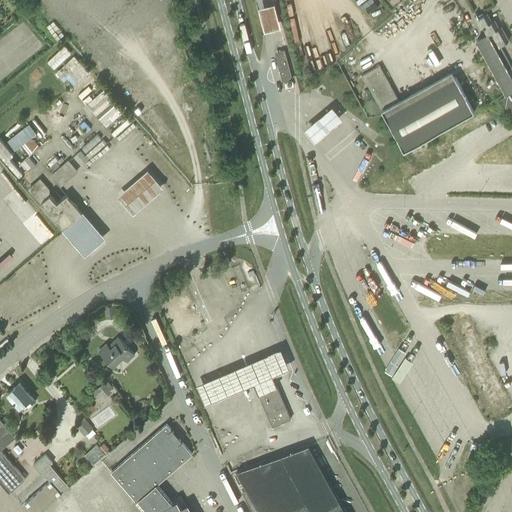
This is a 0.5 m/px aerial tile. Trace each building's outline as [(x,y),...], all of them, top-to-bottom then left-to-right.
[(273,1),(257,5),(263,29),(279,25),(273,1)] [(511,90),(511,67),(500,45),(509,41),(503,31),(501,32),(494,20),(491,21),(486,13),(479,17),(488,34),(477,40),(506,93),(511,90)] [(296,17),(290,18),(293,40),(299,39),(296,17)] [(419,65),(438,51),(430,41),(411,55),(419,65)] [(54,68),(71,52),(64,45),(47,61),(54,68)] [(282,55),(276,56),(282,80),(291,78),(292,79),(285,49),(281,50),(282,55)] [(74,57),(55,72),(64,81),(68,78),(74,85),(88,72),(74,57)] [(380,65),(362,74),(382,110),(382,109),(385,115),(384,115),(385,115),(404,150),(428,137),(475,111),(455,77),(403,106),(380,65)] [(460,84),(468,80),(463,71),(455,75),(460,84)] [(103,125),(116,117),(108,104),(111,102),(106,95),(101,98),(99,95),(89,101),(103,125)] [(511,104),(507,95),(499,99),(508,116),(511,113),(511,104)] [(302,129),(313,141),(340,118),(329,105),(302,129)] [(4,143),(12,152),(20,145),(29,156),(39,148),(31,137),(37,133),(30,123),(4,143)] [(97,134),(82,148),(86,153),(101,139),(97,134)] [(12,152),(4,143),(0,138),(0,137),(0,152),(19,176),(23,173),(10,157),(13,154),(12,152)] [(68,161),(60,167),(69,178),(77,171),(68,161)] [(165,183),(150,165),(120,192),(135,209),(165,183)] [(69,178),(60,167),(52,174),(61,185),(69,178)] [(41,203),(42,202),(64,228),(82,212),(67,194),(56,203),(50,196),(50,194),(50,189),(40,178),(28,188),(41,203)] [(85,214),(65,231),(88,257),(108,240),(85,214)] [(158,321),(154,323),(164,347),(169,345),(158,321)] [(121,338),(112,347),(111,347),(107,343),(99,350),(114,366),(124,356),(128,361),(135,354),(121,338)] [(281,346),(196,382),(205,402),(253,381),(258,393),(277,385),(272,374),(290,366),(281,346)] [(76,365),(85,358),(81,353),(72,359),(76,365)] [(107,381),(104,385),(102,383),(92,393),(97,399),(102,395),(106,398),(111,393),(110,391),(113,388),(107,381)] [(36,401),(20,382),(7,393),(19,407),(24,403),(28,408),(36,401)] [(291,419),(277,385),(258,393),(273,426),(291,419)] [(157,403),(157,400),(154,397),(151,397),(149,400),(149,403),(151,405),(154,406),(157,403)] [(16,437),(0,418),(0,480),(10,492),(26,478),(1,450),(16,437)] [(79,426),(88,438),(96,432),(88,421),(79,426)] [(183,511),(177,500),(173,502),(157,484),(193,453),(167,423),(111,472),(137,501),(138,500),(148,511),(183,511)] [(111,450),(104,443),(99,447),(105,455),(111,450)] [(345,511),(308,445),(237,471),(259,511),(271,511),(278,509),(279,511),(345,511)] [(13,449),(8,453),(14,461),(19,457),(13,449)] [(45,454),(36,461),(44,470),(53,462),(45,454)] [(44,470),(36,461),(33,464),(41,473),(44,470)] [(51,480),(61,493),(69,486),(53,466),(44,474),(50,481),(51,480)] [(32,511),(38,511),(61,493),(51,480),(50,481),(25,503),(32,511)]
